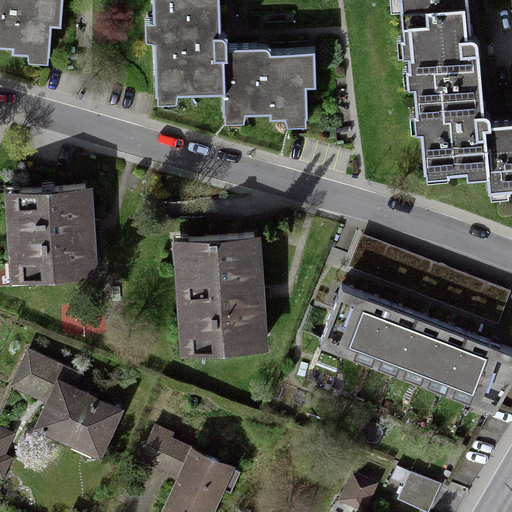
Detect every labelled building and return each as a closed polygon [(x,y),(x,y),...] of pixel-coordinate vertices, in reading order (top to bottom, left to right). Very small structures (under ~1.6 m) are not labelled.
[(0,0),(0,43),(10,44),(10,49),(30,51),(30,45),(48,46),(49,23),(61,24),(62,0),(0,0)] [(175,88),(224,88),(224,108),(270,108),(270,115),(287,115),(287,108),(305,108),(304,87),(314,87),(314,51),(276,51),(269,51),(269,45),(221,45),(221,38),(220,0),(152,0),(153,15),(159,15),(159,35),(155,35),(155,84),(175,84),(175,88)] [(401,10),(405,55),(409,55),(410,68),(405,69),(406,81),(416,81),(423,172),(486,167),(488,192),(511,189),(511,120),(482,123),(482,116),(476,38),(470,38),(469,29),(466,0),(396,0),(398,10),(401,10)] [(8,279),(94,274),(88,184),(3,189),(8,279)] [(171,239),(180,353),(266,347),(257,233),(171,239)] [(318,341),(493,408),(511,375),(511,351),(338,283),(318,341)] [(10,389),(44,404),(33,429),(99,458),(121,408),(75,388),(81,374),(27,351),(10,389)] [(159,511),(209,511),(222,486),(230,490),(241,466),(153,426),(140,454),(178,471),(159,511)] [(0,466),(13,434),(0,428),(0,466)] [(357,511),(366,511),(378,486),(352,474),(339,503),(354,510),(357,511)] [(430,511),(440,487),(409,475),(398,503),(421,511),(430,511)]
